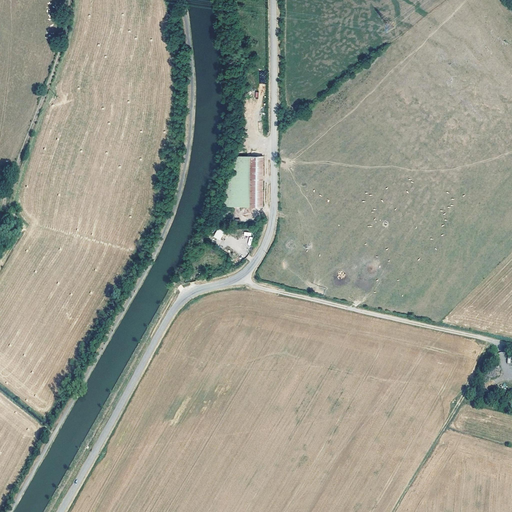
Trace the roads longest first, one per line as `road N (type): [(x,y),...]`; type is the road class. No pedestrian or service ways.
road 1 (unclassified): [(63,511),(180,302),(243,277),(261,256),(274,194),(273,0)]
road 2 (track): [(243,277),(262,288),(511,344)]
road 3 (track): [(70,0),(1,216)]
road 4 (track): [(489,339),(392,511)]
